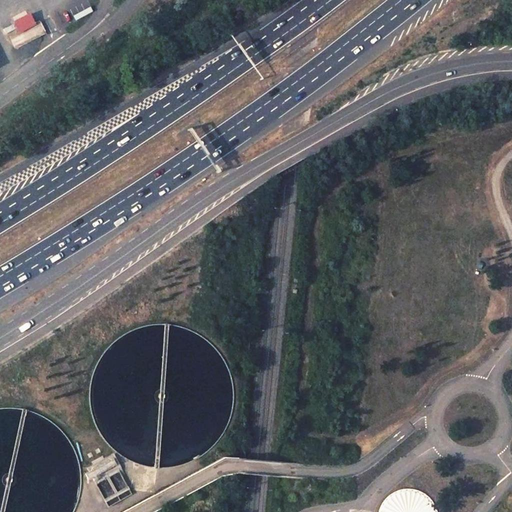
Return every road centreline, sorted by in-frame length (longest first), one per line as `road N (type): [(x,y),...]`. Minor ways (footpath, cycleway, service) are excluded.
road 1 (secondary): [(511,62),(408,82),(220,189),(0,337)]
road 2 (motorway): [(0,281),(184,166),(408,0)]
road 3 (motorway): [(329,0),(0,223)]
